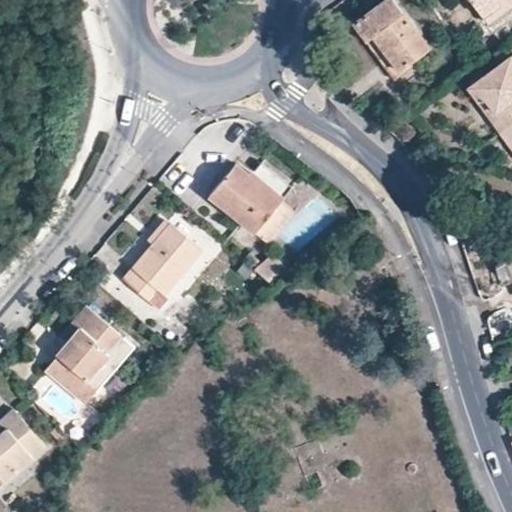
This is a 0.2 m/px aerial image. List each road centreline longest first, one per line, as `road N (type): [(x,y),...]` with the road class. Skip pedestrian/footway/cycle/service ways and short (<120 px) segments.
road 1 (tertiary): [(511,504),(475,421),(414,223),(368,160),(312,123)]
road 2 (tertiary): [(312,123),(346,122),(399,170),(427,210),(511,471)]
road 3 (residential): [(0,323),(134,153),(166,78)]
